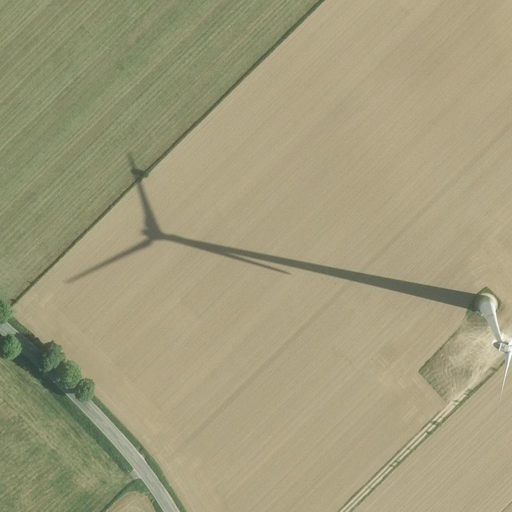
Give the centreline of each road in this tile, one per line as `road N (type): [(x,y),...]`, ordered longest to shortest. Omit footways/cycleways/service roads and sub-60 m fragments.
road 1 (secondary): [(0,325),(128,450),(171,511)]
road 2 (track): [(346,511),(473,386)]
